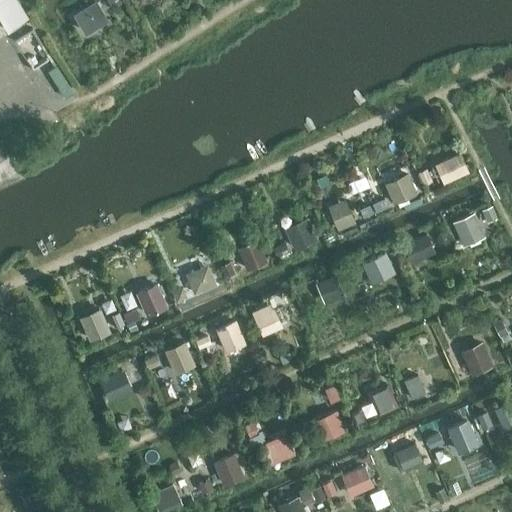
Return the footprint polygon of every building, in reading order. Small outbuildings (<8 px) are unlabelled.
[(0,0),(0,14),(9,28),(30,15),(20,0),(0,0)] [(88,31),(111,17),(100,0),(92,0),(75,11),(88,31)] [(446,180),(471,168),(461,149),(436,161),(446,180)] [(393,200),(419,194),(413,170),(387,177),(393,200)] [(329,203),(339,228),(357,221),(348,196),(329,203)] [(463,243),(487,234),(478,209),(454,217),(463,243)] [(295,247),(320,237),(311,214),(286,224),(295,247)] [(413,261),(438,251),(429,230),(404,241),(413,261)] [(248,267),(270,259),(261,236),(239,244),(248,267)] [(388,249),(363,259),(373,281),(397,271),(388,249)] [(197,293),(221,282),(210,260),(187,271),(197,293)] [(326,302),(347,293),(338,271),(317,280),(326,302)] [(137,290),(147,312),(169,303),(160,280),(137,290)] [(253,308),(263,333),(285,324),(275,299),(253,308)] [(103,305),(81,314),(90,338),(113,329),(103,305)] [(217,324),(226,349),(248,341),(239,316),(217,324)] [(186,337),(165,347),(177,372),(198,362),(186,337)] [(462,347),(472,372),(495,363),(485,338),(462,347)] [(101,379),(110,399),(135,388),(126,368),(101,379)] [(418,372),(406,379),(415,395),(427,388),(418,372)] [(352,407),(356,421),(400,406),(392,382),(369,390),(373,400),(352,407)] [(511,398),(497,406),(505,423),(511,419),(511,398)] [(315,415),(321,436),(347,429),(341,408),(315,415)] [(264,439),(273,461),(297,451),(288,429),(264,439)] [(396,448),(404,468),(426,459),(418,439),(396,448)] [(225,483),(247,474),(237,449),(215,458),(225,483)] [(343,473),(353,494),(377,482),(367,462),(343,473)] [(175,480),(152,489),(161,510),(184,501),(175,480)] [(283,511),(308,511),(300,491),(278,500),(283,511)]
